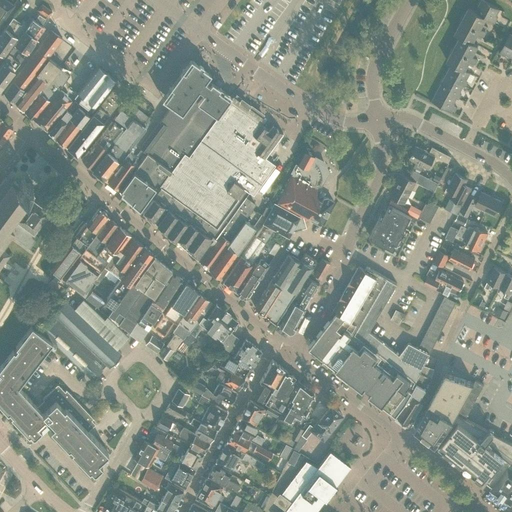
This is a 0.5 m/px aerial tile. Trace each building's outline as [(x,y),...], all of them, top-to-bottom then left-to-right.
[(0,0),(0,24),(14,5),(6,0),(0,0)] [(229,14),(242,0),(228,0),(222,8),(229,14)] [(482,0),(481,0),(475,12),(486,17),(485,18),(495,23),(498,17),(495,16),(499,9),(482,0)] [(71,14),(74,4),(69,2),(66,12),(71,14)] [(52,11),(42,4),(38,10),(48,17),(52,11)] [(461,20),(485,33),(488,26),(483,23),(485,18),(486,17),(475,12),(468,8),(461,20)] [(201,21),(208,17),(203,9),(195,14),(201,21)] [(14,44),(23,50),(26,53),(35,41),(34,38),(43,26),(41,25),(45,18),(39,14),(35,20),(32,18),(25,29),(24,29),(14,44)] [(224,33),(232,18),(224,14),(216,29),(224,33)] [(287,38),(296,25),(299,28),(303,23),(292,15),(279,32),(287,38)] [(17,36),(27,24),(28,23),(22,20),(21,22),(13,17),(5,28),(0,34),(0,59),(3,55),(4,56),(17,36)] [(461,20),(455,33),(472,43),(473,42),(476,36),(481,39),(485,33),(461,20)] [(20,71),(4,92),(14,102),(29,83),(55,48),(62,37),(51,29),(44,39),(20,71)] [(289,45),(295,48),(300,34),(295,32),(289,45)] [(511,57),(511,34),(510,33),(499,53),(505,56),(506,54),(511,57)] [(173,53),(185,45),(179,36),(167,43),(173,53)] [(453,48),(476,60),(480,54),(475,51),(478,45),(473,42),(472,43),(460,36),(453,48)] [(151,56),(154,45),(144,43),(142,55),(151,56)] [(447,61),(452,63),(464,70),(465,69),(468,64),(473,67),(476,60),(453,48),(447,61)] [(157,64),(163,68),(173,53),(167,49),(157,64)] [(0,87),(20,62),(25,54),(26,53),(23,50),(20,54),(15,50),(11,55),(8,53),(0,64),(0,87)] [(128,63),(138,69),(141,63),(131,57),(128,63)] [(15,102),(23,110),(39,92),(42,89),(60,69),(61,67),(48,58),(15,102)] [(146,70),(154,78),(161,72),(154,63),(146,70)] [(466,80),(470,72),(465,69),(464,70),(452,63),(446,75),(466,86),(468,81),(466,80)] [(223,97),(226,92),(187,64),(163,96),(173,103),(182,110),(200,85),(205,88),(198,98),(219,114),(228,101),(223,97)] [(117,79),(99,65),(74,97),(91,111),(117,79)] [(65,73),(60,69),(42,89),(53,98),(58,90),(54,87),(65,73)] [(78,76),(72,72),(63,84),(68,88),(78,76)] [(465,87),(466,86),(446,75),(439,88),(459,98),(462,93),(460,92),(463,86),(465,87)] [(147,152),(119,191),(121,192),(120,192),(139,208),(155,187),(158,189),(184,153),(187,155),(219,114),(198,98),(205,88),(200,85),(182,110),(173,103),(140,148),(147,152)] [(459,99),(459,98),(439,88),(432,100),(452,111),(455,105),(453,104),(457,98),(459,99)] [(112,89),(103,100),(67,147),(77,155),(122,97),(112,89)] [(59,91),(58,90),(53,98),(35,120),(47,130),(71,99),(60,90),(59,91)] [(50,100),(39,92),(23,110),(34,120),(50,100)] [(48,131),(54,136),(78,106),(79,104),(74,100),(67,109),(66,109),(48,131)] [(122,108),(134,118),(142,125),(148,117),(128,101),(122,108)] [(184,153),(158,189),(142,211),(180,244),(191,254),(197,259),(212,238),(214,240),(248,191),(253,195),(275,164),(265,157),(283,133),(272,126),(269,130),(228,101),(219,114),(187,155),(184,153)] [(54,136),(66,146),(90,116),(78,106),(54,136)] [(114,118),(126,127),(128,125),(134,118),(122,108),(114,118)] [(142,125),(134,118),(128,125),(126,127),(123,130),(116,140),(92,170),(102,178),(103,178),(107,181),(115,170),(116,168),(146,127),(142,125)] [(13,129),(2,120),(0,123),(0,145),(0,146),(13,129)] [(111,121),(81,160),(92,169),(115,139),(116,140),(123,130),(111,121)] [(416,146),(409,158),(416,162),(413,167),(420,170),(423,166),(428,168),(435,156),(448,163),(451,157),(432,147),(429,153),(416,146)] [(131,150),(130,150),(125,157),(115,170),(107,182),(118,190),(135,165),(133,163),(135,161),(138,163),(145,153),(140,150),(136,156),(130,151),(131,150)] [(314,155),(305,150),(297,165),(295,164),(290,173),(292,174),(277,204),(273,202),(262,223),(274,229),(289,238),(293,230),(305,227),(303,219),(305,220),(306,218),(320,225),(333,201),(327,197),(323,198),(321,200),(316,198),(317,188),(314,187),(321,184),(327,174),(324,162),(313,156),(314,155)] [(464,184),(467,179),(456,173),(447,189),(453,193),(451,197),(455,200),(449,210),(457,214),(463,204),(471,187),(464,184)] [(405,203),(416,181),(401,174),(390,195),(405,203)] [(13,235),(24,244),(33,231),(15,218),(31,197),(34,193),(29,190),(33,186),(31,185),(32,184),(24,177),(23,178),(22,177),(18,182),(14,178),(11,182),(5,177),(0,183),(0,267),(10,255),(2,249),(13,235)] [(438,183),(428,178),(424,185),(434,190),(438,183)] [(475,205),(496,215),(502,202),(481,191),(475,205)] [(461,212),(464,213),(468,215),(476,198),(469,195),(461,212)] [(49,210),(31,197),(15,218),(33,231),(44,216),(49,210)] [(208,269),(255,204),(245,197),(232,214),(223,229),(199,261),(208,269)] [(426,203),(425,204),(436,210),(439,205),(429,201),(427,204),(426,203)] [(434,214),(436,210),(425,204),(423,208),(434,214)] [(370,234),(370,236),(370,238),(372,239),(387,247),(386,250),(395,255),(396,252),(394,250),(411,216),(389,205),(384,214),(381,213),(370,234)] [(422,208),(419,206),(417,212),(412,209),(410,214),(417,218),(422,208)] [(50,269),(61,277),(109,216),(99,208),(87,224),(82,220),(71,235),(75,238),(50,269)] [(432,218),(434,214),(423,208),(421,213),(432,218)] [(432,218),(421,213),(419,217),(430,222),(432,218)] [(458,214),(457,215),(455,220),(464,224),(467,219),(458,214)] [(44,216),(33,231),(24,244),(29,247),(38,235),(49,220),(44,216)] [(109,217),(86,247),(96,254),(104,243),(118,225),(109,217)] [(244,220),(226,245),(237,252),(254,227),(244,220)] [(255,235),(241,256),(252,264),(254,261),(265,242),(274,229),(263,224),(255,235)] [(459,230),(483,241),(487,232),(474,226),(473,227),(469,226),(468,228),(461,225),(459,230)] [(86,247),(78,257),(99,274),(113,254),(115,256),(130,235),(120,226),(106,245),(104,243),(96,254),(86,247)] [(483,241),(459,230),(458,230),(451,226),(449,231),(464,238),(464,237),(468,238),(465,244),(479,250),(483,241)] [(95,276),(91,282),(97,286),(109,270),(120,278),(143,246),(130,235),(115,256),(113,254),(99,274),(96,277),(95,276)] [(281,244),(270,237),(263,248),(274,255),(281,244)] [(226,245),(209,270),(219,278),(237,252),(226,245)] [(107,298),(104,302),(113,308),(153,254),(144,246),(118,282),(107,298)] [(300,251),(294,247),(291,252),(297,255),(300,251)] [(448,259),(470,269),(475,258),(454,248),(448,259)] [(433,262),(443,267),(449,255),(439,250),(433,262)] [(108,316),(119,324),(118,325),(130,333),(130,332),(172,270),(154,255),(153,254),(113,308),(108,316)] [(287,254),(254,306),(278,324),(292,301),(307,276),(316,260),(305,254),(301,259),(292,254),(290,256),(287,254)] [(235,290),(252,264),(241,256),(223,282),(235,290)] [(78,257),(62,278),(83,294),(88,286),(91,282),(95,276),(96,277),(99,274),(78,257)] [(254,261),(235,290),(246,299),(269,265),(260,258),(257,263),(254,261)] [(330,262),(326,260),(322,258),(313,274),(321,278),(330,262)] [(337,312),(369,331),(397,284),(367,266),(365,269),(359,266),(341,297),(344,299),(337,312)] [(491,283),(499,287),(506,272),(494,267),(484,287),(488,289),(491,283)] [(459,289),(460,290),(464,281),(456,278),(457,277),(440,269),(435,278),(451,286),(449,291),(457,294),(459,289)] [(130,333),(129,333),(140,342),(141,341),(162,308),(162,309),(182,278),(172,270),(130,332),(130,333)] [(511,290),(511,275),(506,272),(499,287),(507,291),(504,297),(508,299),(511,293),(511,290)] [(307,276),(292,301),(304,307),(318,283),(318,282),(307,276)] [(424,283),(436,289),(439,282),(427,276),(424,283)] [(56,290),(61,284),(52,277),(47,283),(56,290)] [(177,322),(183,314),(198,291),(186,281),(164,315),(176,323),(177,322)] [(83,294),(82,296),(100,309),(104,302),(107,298),(94,289),(93,290),(88,286),(83,294)] [(183,314),(177,322),(179,323),(172,331),(175,333),(182,339),(183,339),(187,334),(188,334),(208,308),(210,305),(207,303),(210,299),(199,292),(197,295),(183,314)] [(63,322),(61,323),(74,335),(75,334),(109,366),(121,353),(116,349),(74,308),(61,296),(55,302),(58,305),(52,312),(63,322)] [(369,331),(337,312),(309,347),(363,389),(365,386),(371,391),(369,394),(396,415),(406,401),(410,396),(415,387),(413,386),(424,365),(456,302),(444,296),(418,347),(409,342),(399,354),(369,331)] [(74,308),(116,349),(128,336),(108,316),(105,319),(83,298),(74,308)] [(278,324),(288,331),(293,330),(305,308),(304,307),(292,301),(278,324)] [(229,331),(230,330),(237,321),(237,320),(236,319),(229,314),(229,313),(225,310),(224,310),(217,305),(217,304),(216,304),(216,305),(207,316),(208,316),(206,318),(203,315),(198,322),(222,340),(218,346),(227,353),(239,338),(229,331)] [(395,309),(392,316),(401,320),(404,313),(395,309)] [(51,313),(38,327),(93,379),(103,369),(102,368),(104,366),(51,313)] [(52,342),(31,326),(0,366),(0,405),(28,436),(30,434),(32,436),(33,437),(34,437),(35,436),(48,424),(51,427),(50,429),(89,470),(90,469),(92,471),(93,471),(94,471),(95,471),(102,465),(98,461),(108,452),(88,431),(95,424),(95,423),(91,419),(93,418),(93,419),(94,418),(66,389),(66,390),(65,391),(58,384),(57,384),(43,397),(43,398),(43,399),(44,400),(37,406),(18,386),(52,342)] [(182,339),(175,333),(166,344),(166,345),(174,350),(182,339)] [(157,352),(164,343),(152,335),(145,344),(157,352)] [(227,353),(220,364),(234,372),(240,362),(251,368),(261,351),(246,339),(234,357),(227,353)] [(174,350),(166,345),(159,354),(166,360),(174,350)] [(178,364),(182,359),(176,354),(172,359),(178,364)] [(259,382),(261,383),(271,389),(283,368),(272,359),(259,382)] [(216,379),(221,382),(222,380),(226,373),(228,370),(219,364),(216,368),(220,371),(216,379)] [(410,396),(406,401),(407,401),(397,416),(409,425),(424,399),(434,369),(424,365),(413,386),(415,387),(410,396)] [(277,409),(293,381),(295,377),(283,368),(264,402),(277,409)] [(226,373),(222,380),(238,389),(244,379),(230,371),(228,374),(226,373)] [(474,383),(445,374),(415,429),(414,429),(435,445),(474,383)] [(300,420),(314,396),(313,391),(298,380),(289,396),(291,398),(289,403),(286,401),(281,410),(282,410),(278,418),(291,425),(295,418),(300,420)] [(511,458),(511,443),(494,433),(494,432),(493,430),(491,429),(490,429),(488,430),(465,418),(484,385),(475,380),(474,383),(435,445),(443,451),(442,451),(461,466),(462,466),(472,473),(471,474),(484,484),(485,482),(492,487),(511,458)] [(204,388),(192,382),(189,387),(201,394),(204,388)] [(236,392),(233,390),(219,382),(213,393),(209,400),(217,404),(220,397),(230,403),(236,392)] [(271,389),(261,383),(254,396),(264,401),(271,389)] [(189,393),(179,387),(171,400),(182,406),(189,393)] [(227,411),(218,407),(209,401),(209,400),(201,395),(198,401),(206,405),(207,405),(209,406),(201,420),(217,429),(227,411)] [(264,408),(258,405),(249,400),(240,417),(254,425),(264,408)] [(170,402),(165,410),(175,415),(176,413),(183,417),(186,411),(170,402)] [(276,417),(279,411),(268,405),(264,411),(276,417)] [(330,429),(342,414),(331,405),(311,430),(307,427),(301,435),(306,438),(311,431),(323,441),(331,431),(330,429)] [(167,430),(172,421),(162,415),(156,424),(167,430)] [(216,431),(207,426),(193,418),(190,423),(197,427),(194,432),(197,434),(210,441),(216,431)] [(233,429),(242,434),(261,444),(264,438),(256,434),(255,437),(252,435),(256,427),(239,418),(233,429)] [(303,429),(297,425),(290,437),(297,440),(303,429)] [(192,442),(190,445),(204,453),(209,443),(196,435),(197,434),(194,432),(183,426),(179,434),(192,442)] [(252,451),(256,454),(268,460),(272,452),(233,431),(227,441),(244,451),(247,445),(254,449),(252,451)] [(151,444),(168,453),(173,443),(157,433),(151,444)] [(295,442),(281,434),(278,438),(293,447),(295,442)] [(148,467),(148,466),(158,448),(144,440),(133,458),(137,461),(148,467)] [(272,440),(268,449),(279,453),(282,444),(272,440)] [(226,443),(215,461),(230,469),(240,451),(226,443)] [(292,447),(285,444),(282,450),(289,453),(292,447)] [(181,461),(195,469),(203,455),(189,447),(181,461)] [(283,511),(315,511),(350,467),(330,451),(317,467),(306,461),(281,493),(292,501),(283,511)] [(256,459),(245,453),(242,459),(253,465),(256,459)] [(185,488),(195,469),(175,458),(165,477),(185,488)] [(511,458),(492,487),(490,489),(498,495),(497,495),(503,499),(503,498),(510,504),(511,503),(511,501),(511,458)] [(164,495),(161,499),(174,507),(183,490),(168,482),(165,487),(158,483),(163,475),(148,466),(148,467),(137,461),(133,469),(129,467),(126,472),(140,480),(154,489),(164,495)] [(228,479),(231,473),(214,464),(208,476),(237,492),(240,485),(228,479)] [(216,497),(221,500),(224,495),(219,493),(222,487),(215,483),(206,478),(200,489),(216,497)] [(123,511),(127,505),(131,498),(114,488),(109,497),(116,502),(109,511),(123,511)] [(216,497),(200,489),(196,496),(199,499),(211,506),(212,505),(215,507),(218,502),(214,501),(216,497)] [(269,496),(263,493),(257,504),(263,507),(269,496)] [(171,511),(174,507),(161,499),(158,505),(144,498),(141,502),(146,505),(153,508),(160,511),(171,511)] [(135,511),(137,511),(141,504),(136,501),(133,506),(135,507),(134,509),(127,505),(123,511),(135,511)] [(237,511),(233,509),(219,501),(213,511),(212,511),(237,511)] [(187,511),(206,511),(207,511),(193,503),(187,511)]
